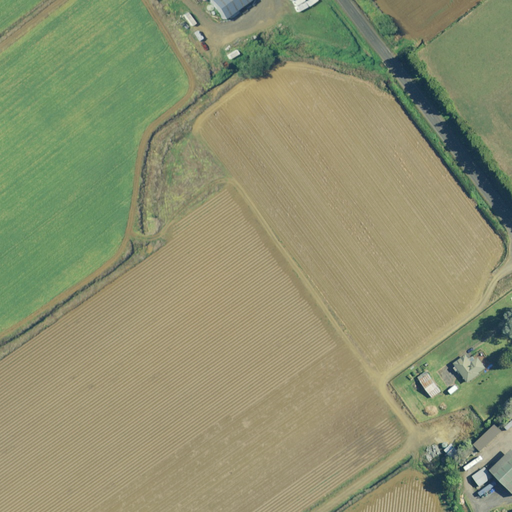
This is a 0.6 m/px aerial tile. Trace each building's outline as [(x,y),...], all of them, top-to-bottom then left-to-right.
[(207,0),(222,19),(227,15),(229,18),(237,12),(235,9),(247,0),(200,0),(202,1),(203,0),(207,0)] [(475,360),(473,357),(465,362),(462,358),(452,365),(457,372),(459,370),(468,383),(480,375),(479,373),(486,368),(478,358),(475,360)] [(441,391),(429,374),(418,382),(422,386),(423,385),(432,398),(441,391)] [(460,452),(451,444),(444,450),(453,459),(460,452)] [(511,458),(508,454),(495,467),(492,464),(488,468),(511,492),(511,458)] [(495,481),(486,468),(473,477),(480,487),(487,481),(490,485),(495,481)] [(505,492),(497,482),(481,494),(485,500),(497,491),(501,495),(505,492)]
